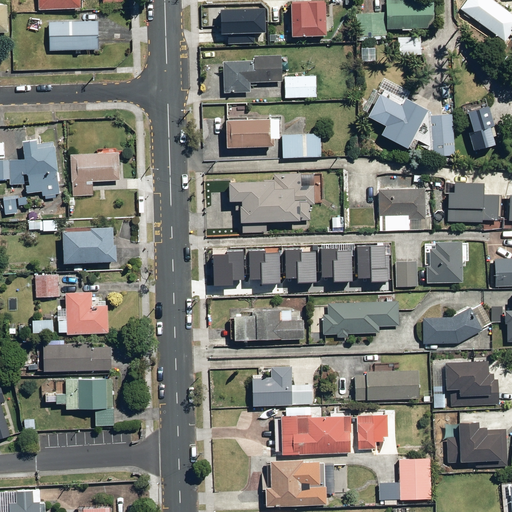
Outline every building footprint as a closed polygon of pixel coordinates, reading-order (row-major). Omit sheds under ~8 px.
[(84,0),(43,0),(43,9),(84,10),(84,0)] [(260,0),(228,0),(230,40),(260,39),(260,0)] [(436,0),(388,0),(390,28),(437,27),(438,12),(436,0)] [(511,9),(498,0),(469,0),(464,8),(509,40),(511,35),(511,9)] [(0,31),(11,32),(10,4),(0,4),(0,31)] [(388,12),(358,13),(359,40),(387,39),(387,35),(388,35),(388,12)] [(52,50),(78,50),(78,53),(84,53),(84,50),(103,49),(102,20),(52,20),(52,50)] [(422,34),(399,36),(401,55),(423,52),(422,34)] [(257,59),(226,60),(227,91),(254,91),(253,81),(286,80),(285,53),(257,54),(257,59)] [(286,75),(286,97),(318,97),(318,74),(286,75)] [(385,92),(373,115),(392,125),(389,130),(396,134),(399,128),(417,138),(433,107),(410,96),(406,103),(385,92)] [(472,130),(477,149),(501,142),(496,124),(498,123),(493,103),(473,109),(479,128),(472,130)] [(455,113),(433,114),(436,155),(458,154),(455,113)] [(278,116),(231,117),(232,146),(279,144),(279,136),(284,136),(284,116),(278,116)] [(374,143),(375,129),(363,128),(362,142),(374,143)] [(284,134),(285,157),(324,156),(323,132),(284,134)] [(27,191),(42,191),(42,194),(47,194),(47,198),(58,198),(58,193),(61,193),(58,141),(42,141),(42,138),(25,139),(26,157),(0,158),(0,179),(12,179),(12,183),(27,182),(27,191)] [(95,194),(95,180),(123,179),(122,152),(73,153),(74,181),(74,195),(95,194)] [(277,178),(234,179),(234,199),(247,199),(247,203),(244,203),(245,232),(269,231),(269,220),(313,219),(313,204),(317,203),(317,184),(305,185),(304,172),(277,172),(277,178)] [(453,190),(450,220),(486,221),(486,219),(502,219),(504,192),(489,192),(490,180),(460,180),(459,190),(453,190)] [(428,187),(382,188),(382,215),(387,215),(387,230),(434,229),(433,209),(429,210),(428,187)] [(29,195),(19,196),(5,197),(6,214),(21,213),(20,205),(30,204),(29,195)] [(345,214),(331,214),(331,228),(345,228),(345,214)] [(59,219),(45,219),(45,231),(60,230),(59,219)] [(66,228),(67,260),(119,259),(118,226),(66,228)] [(429,265),(430,282),(466,281),(465,240),(439,240),(439,247),(433,248),(433,265),(429,265)] [(249,249),(248,264),(269,265),(269,250),(249,249)] [(323,249),(274,251),(275,268),(275,287),(312,287),(313,285),(322,284),(323,266),(323,249)] [(350,251),(333,251),(333,261),(350,261),(350,251)] [(511,257),(497,257),(498,286),(511,285),(511,257)] [(419,260),(397,260),(397,287),(419,287),(419,260)] [(60,272),(38,272),(37,296),(60,296),(60,272)] [(69,291),(69,312),(60,312),(60,331),(110,331),(110,312),(110,303),(107,303),(107,299),(96,299),(96,291),(69,291)] [(290,307),(301,307),(301,297),(290,297),(290,307)] [(401,300),(331,302),(331,313),(325,313),(326,334),(339,334),(339,337),(351,337),(351,334),(381,333),(381,326),(402,325),(401,300)] [(425,316),(425,343),(461,343),(486,329),(484,327),(494,321),(484,303),(474,308),(474,306),(455,316),(425,316)] [(238,313),(239,339),(307,338),(307,318),(294,319),(294,309),(283,309),(283,307),(256,308),(256,313),(238,313)] [(28,323),(18,323),(10,322),(9,334),(18,334),(28,335),(28,323)] [(320,343),(320,338),(324,338),(324,332),(312,332),(312,338),(311,343),(320,343)] [(115,343),(66,342),(66,338),(47,338),(47,343),(47,369),(114,370),(115,343)] [(493,358),(450,360),(451,388),(452,388),(453,405),(502,403),(502,390),(501,378),(496,379),(496,372),(493,372),(493,358)] [(255,376),(256,404),(315,403),(314,384),(295,384),(295,364),(275,364),(275,375),(255,376)] [(421,369),(369,370),(369,374),(357,374),(358,399),(421,398),(423,382),(421,369)] [(98,424),(115,424),(116,386),(110,386),(110,376),(68,375),(68,379),(57,378),(57,382),(43,382),(42,398),(47,398),(46,403),(68,403),(68,407),(98,408),(98,424)] [(0,381),(0,436),(14,433),(4,400),(9,399),(3,380),(0,381)] [(277,415),(278,453),(302,452),(302,453),(353,452),(353,449),(378,448),(378,414),(315,415),(315,413),(285,414),(285,415),(277,415)] [(37,417),(24,419),(26,431),(38,429),(37,417)] [(449,436),(450,462),(478,460),(478,466),(510,465),(508,428),(491,429),(491,425),(484,425),(483,419),(463,420),(464,435),(449,436)] [(433,457),(402,457),(403,499),(434,498),(433,457)] [(270,486),(271,505),(329,503),(329,485),(323,485),(323,460),(307,460),(307,458),(274,459),(275,486),(270,486)] [(43,487),(19,487),(19,489),(9,490),(9,502),(11,502),(11,510),(0,510),(0,511),(48,511),(49,500),(43,500),(43,487)]
